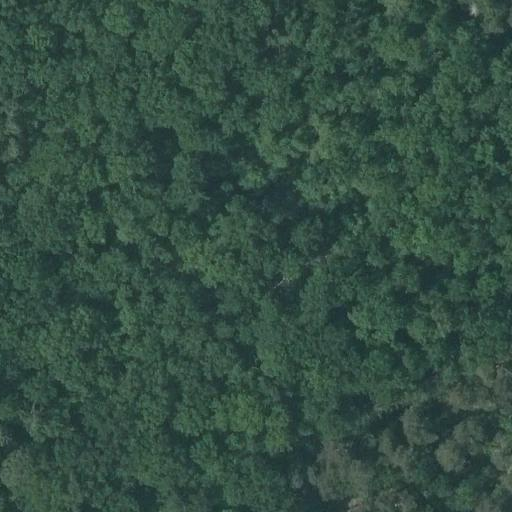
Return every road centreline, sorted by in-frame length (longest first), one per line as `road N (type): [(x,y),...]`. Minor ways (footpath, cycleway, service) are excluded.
road 1 (track): [(0,475),(16,438),(454,4)]
road 2 (track): [(0,499),(210,375),(300,348),(511,313)]
